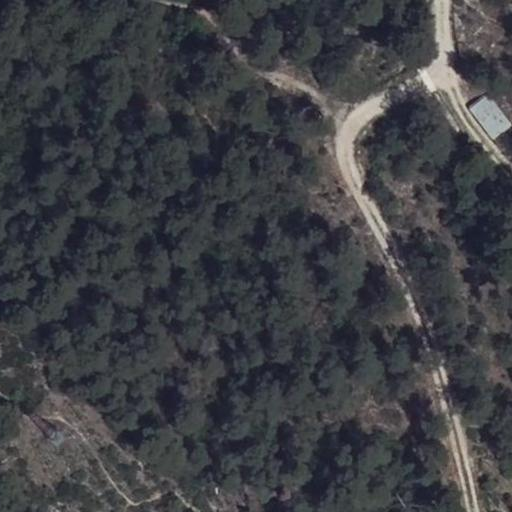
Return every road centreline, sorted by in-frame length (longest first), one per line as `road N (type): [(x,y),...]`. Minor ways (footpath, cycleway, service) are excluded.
road 1 (track): [(467,511),(458,434),(339,134),(442,61),(445,0)]
road 2 (track): [(442,61),(474,136),(511,175)]
